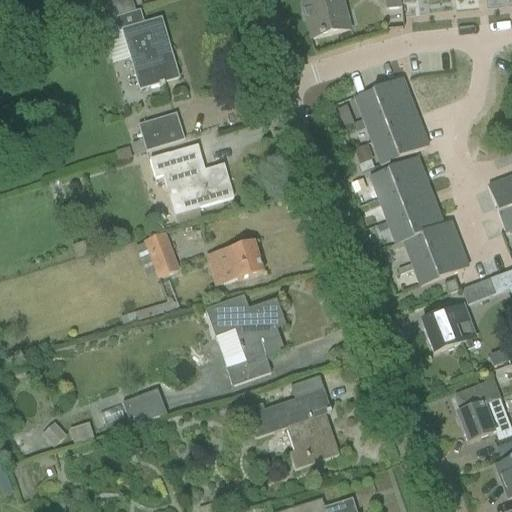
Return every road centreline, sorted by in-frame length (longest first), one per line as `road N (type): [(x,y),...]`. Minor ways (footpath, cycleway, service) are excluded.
road 1 (residential): [(445,511),(280,87)]
road 2 (residential): [(280,87),(410,46),(482,38)]
road 3 (unclassified): [(482,38),(474,104),(453,122),(458,191)]
